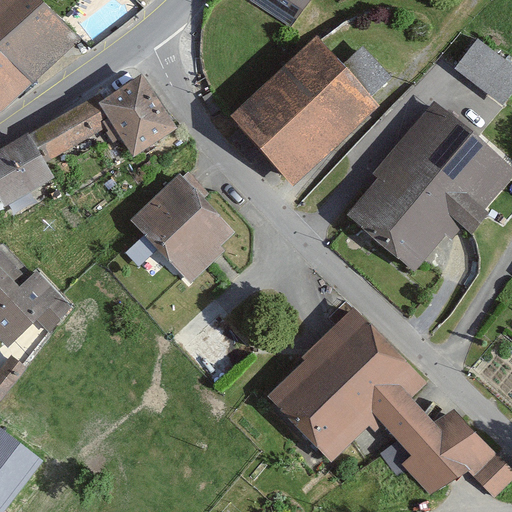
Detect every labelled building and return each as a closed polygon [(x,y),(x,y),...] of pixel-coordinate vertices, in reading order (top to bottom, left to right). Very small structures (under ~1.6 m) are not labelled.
[(0,0),(0,103),(76,39),(26,0),(0,0)] [(251,0),(290,25),(306,0),(251,0)] [(312,34),(225,113),(286,181),(374,103),(312,34)] [(511,68),(474,39),(444,77),(495,116),(511,93),(511,68)] [(131,58),(0,142),(0,208),(49,177),(41,166),(101,127),(124,162),(177,128),(131,58)] [(511,167),(431,101),(339,213),(416,276),(458,226),(465,231),(511,173),(511,167)] [(172,170),(126,218),(188,277),(235,229),(172,170)] [(0,274),(0,340),(8,348),(63,297),(36,268),(14,289),(0,274)] [(357,307),(258,402),(324,471),(380,418),(439,480),(464,456),(499,493),(511,480),(511,474),(456,417),(437,428),(417,408),(436,390),(357,307)] [(2,358),(0,361),(0,402),(19,367),(2,358)] [(0,441),(0,501),(29,464),(0,441)]
